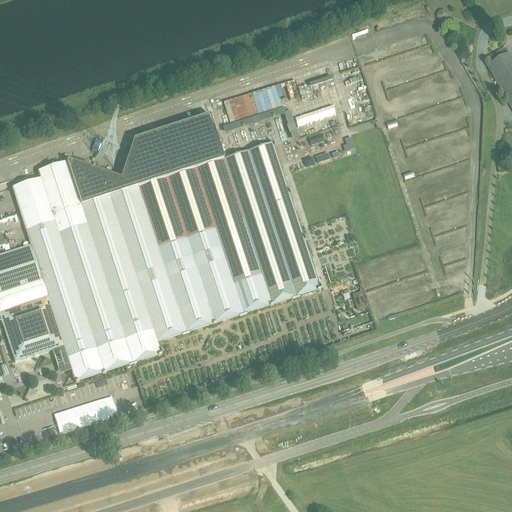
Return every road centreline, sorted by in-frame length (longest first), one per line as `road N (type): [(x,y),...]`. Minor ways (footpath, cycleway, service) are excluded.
road 1 (unclassified): [(511,306),(354,367),(0,477)]
road 2 (unclassified): [(107,511),(385,423),(420,382)]
road 3 (primary): [(326,407),(0,510)]
road 4 (primary): [(511,333),(326,407)]
